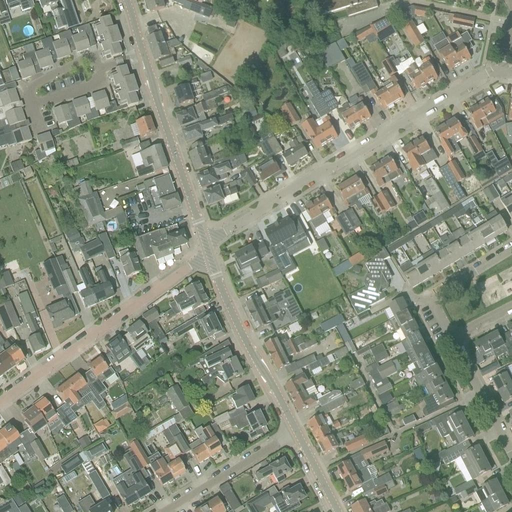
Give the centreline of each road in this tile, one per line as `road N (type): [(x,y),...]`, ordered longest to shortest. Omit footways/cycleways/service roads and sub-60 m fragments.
road 1 (residential): [(204,243),(486,73),(502,72)]
road 2 (unclassified): [(0,402),(208,254)]
road 3 (tertiary): [(296,433),(208,254)]
road 4 (tertiary): [(204,243),(142,54)]
road 5 (residential): [(166,511),(296,433)]
road 6 (residential): [(453,344),(437,301),(511,250)]
road 7 (residential): [(511,453),(453,344)]
